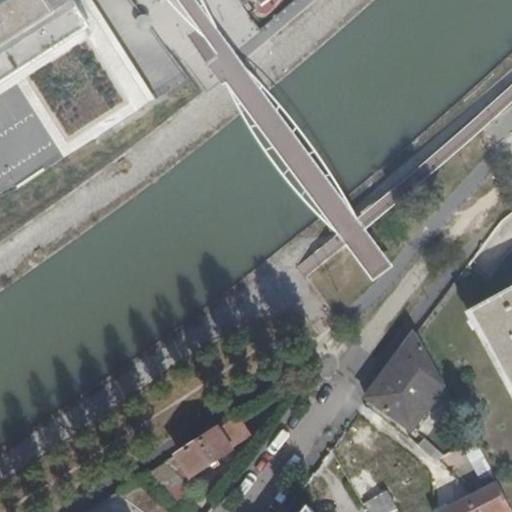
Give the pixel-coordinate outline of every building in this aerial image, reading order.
[(0,0),(0,93),(18,82),(67,156),(158,98),(92,0),(0,0)] [(511,296),(474,317),(511,386),(511,296)] [(445,389),(416,337),(368,403),(412,435),(445,389)] [(232,451),(217,428),(181,451),(177,455),(191,477),(232,451)] [(424,442),(418,449),(436,465),(442,460),(424,442)] [(171,462),(154,470),(167,495),(183,487),(171,462)] [(511,511),(499,489),(451,511),(511,511)] [(364,508),(366,511),(381,511),(393,505),(387,496),(364,508)]
